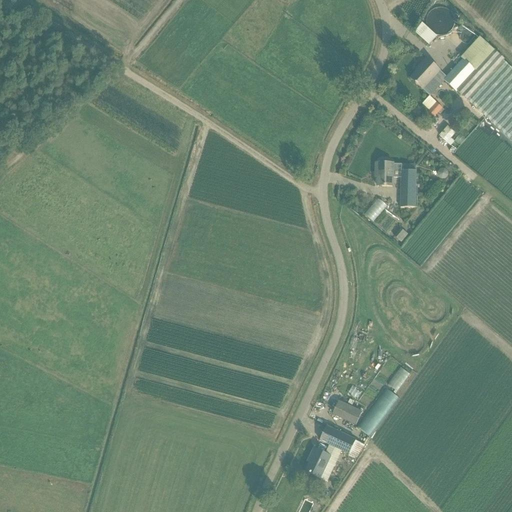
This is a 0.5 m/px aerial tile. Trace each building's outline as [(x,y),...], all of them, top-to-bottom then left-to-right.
[(428,39),(438,48),(447,39),(436,30),(428,39)] [(420,68),(411,78),(430,96),(444,81),(464,98),(511,142),(511,69),(503,61),(504,60),(482,39),(446,78),(426,59),(419,67),(420,68)] [(442,109),(435,103),(422,118),(428,124),(442,109)] [(452,144),(463,136),(456,127),(446,135),(452,144)] [(393,165),(393,164),(376,164),(376,172),(378,172),(377,187),(393,187),(393,179),(401,178),(400,208),(415,209),(416,172),(402,171),(402,165),(393,165)] [(441,170),(438,173),(438,177),(442,180),(446,179),(448,176),(448,172),(445,169),(441,170)] [(370,216),(383,225),(396,207),(383,198),(370,216)] [(394,237),(398,240),(404,233),(401,230),(394,237)] [(408,368),(394,385),(404,394),(419,376),(408,368)] [(333,414),(356,425),(362,413),(338,402),(333,414)] [(356,441),(336,431),(327,427),(320,441),(329,446),(349,455),(356,441)] [(330,457),(323,454),(314,450),(310,458),(312,459),(305,472),(314,476),(320,479),(330,457)]
